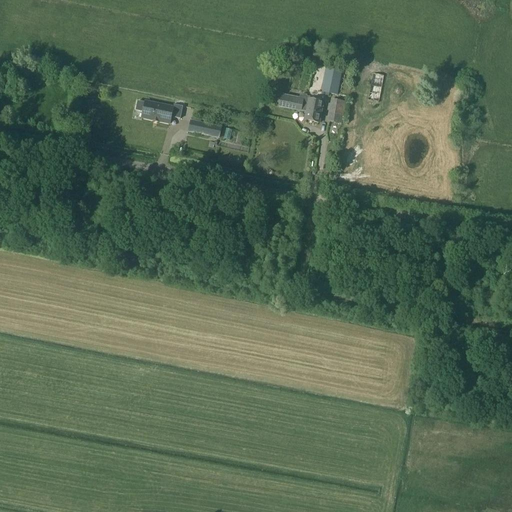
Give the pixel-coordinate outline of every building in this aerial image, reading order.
[(327,69),(322,94),(337,97),(338,93),(340,84),(343,73),(327,69)] [(374,76),(369,102),(379,104),(384,78),(374,76)] [(305,122),(320,125),(324,104),(309,101),(309,103),(303,102),(300,113),(307,114),(305,122)] [(328,123),(330,123),(341,125),(345,104),(332,101),(328,123)] [(137,102),(135,112),(143,113),(141,119),(152,121),(152,122),(158,123),(170,125),(171,118),(180,120),(182,108),(174,106),(174,109),(145,103),(145,104),(137,102)] [(224,130),(190,123),(188,134),(216,139),(217,138),(222,139),(224,130)]
